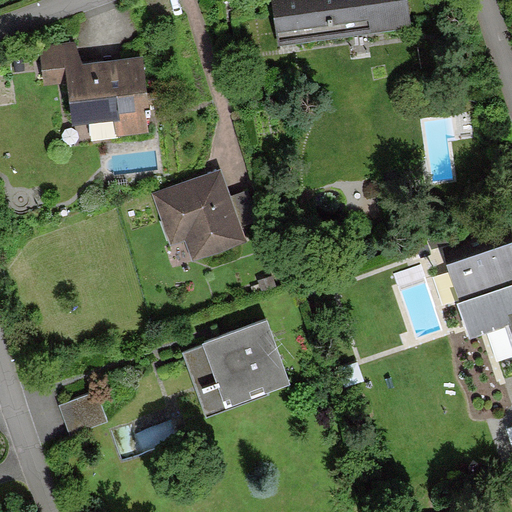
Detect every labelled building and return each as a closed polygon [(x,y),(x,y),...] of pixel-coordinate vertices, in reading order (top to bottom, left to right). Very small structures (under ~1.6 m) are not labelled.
[(402,22),(398,0),(269,0),(274,39),(402,22)] [(71,42),(35,46),(39,82),(63,80),(67,118),(112,114),(114,131),(142,128),(134,54),(73,60),(71,42)] [(215,169),(150,192),(167,239),(181,234),(189,255),(239,237),(235,225),(224,194),(215,169)] [(243,187),(224,194),(235,225),(254,219),(243,187)] [(511,247),(508,236),(442,259),(468,334),(504,321),(511,345),(511,247)] [(270,286),(267,274),(254,277),(257,289),(270,286)] [(285,382),(262,319),(178,350),(201,412),(285,382)] [(90,392),(54,404),(64,433),(100,421),(90,392)] [(511,424),(501,429),(509,455),(511,454),(511,424)]
